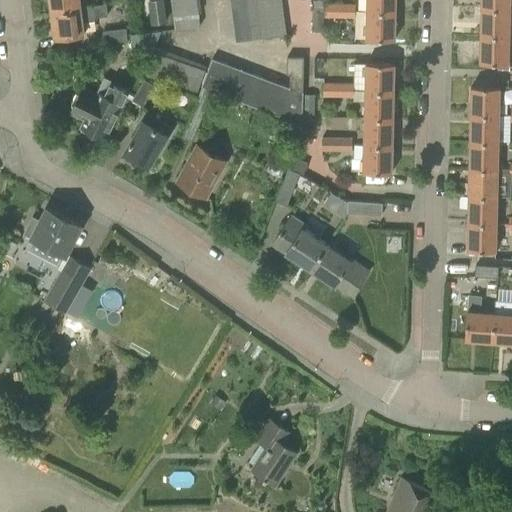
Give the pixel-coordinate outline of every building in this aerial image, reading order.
[(51,11),(79,7),(78,0),(51,0),(53,10),(51,11)] [(154,23),(167,21),(163,0),(156,0),(150,1),(154,23)] [(196,0),(173,0),(177,30),(200,27),(196,0)] [(366,0),(366,12),(395,12),(395,0),(366,0)] [(481,0),(481,8),(510,9),(510,0),(481,0)] [(256,1),(234,4),(235,16),(258,13),(257,6),(256,1)] [(106,3),(79,7),(51,11),(55,37),(83,34),(81,23),(95,22),(95,17),(108,16),(106,3)] [(324,17),(339,17),(340,4),(325,3),(324,17)] [(281,4),(257,6),(258,13),(258,17),(282,14),(281,4)] [(355,4),(340,4),(339,17),(355,18),(355,4)] [(510,9),(481,8),(480,35),(509,36),(510,9)] [(312,31),(323,31),(323,11),(313,11),(312,31)] [(395,39),(395,12),(366,12),(366,39),(395,39)] [(258,13),(235,16),(236,27),(259,25),(258,17),(258,13)] [(283,24),(282,14),(258,17),(259,25),(259,27),(283,24)] [(284,34),(283,24),(259,27),(260,37),(284,34)] [(238,39),(260,37),(259,27),(259,25),(236,27),(238,39)] [(102,31),(104,44),(128,41),(126,28),(102,31)] [(133,49),(148,57),(160,31),(131,34),(133,49)] [(509,63),(509,47),(511,46),(511,35),(509,36),(480,35),(480,62),(509,63)] [(152,50),(144,74),(196,92),(205,68),(152,50)] [(213,58),(202,86),(302,124),(302,111),(303,95),(303,92),(304,57),(302,57),(287,56),(286,74),(289,74),(289,87),(213,58)] [(366,63),(365,91),(394,92),(394,63),(366,63)] [(131,100),(142,107),(154,85),(144,79),(131,100)] [(97,95),(82,88),(71,112),(85,119),(81,127),(105,139),(119,109),(129,90),(111,81),(105,93),(99,90),(97,95)] [(338,82),(323,82),(323,96),(338,97),(338,82)] [(353,83),(338,82),(338,97),(353,97),(353,83)] [(471,86),(470,113),(499,114),(499,87),(471,86)] [(365,118),(393,118),(394,92),(365,91),(365,118)] [(315,95),(303,95),(303,115),(314,115),(315,95)] [(470,141),(498,141),(499,114),(470,113),(470,141)] [(150,125),(143,120),(125,151),(149,166),(166,135),(168,137),(173,129),(154,118),(150,125)] [(364,144),(392,145),(393,118),(365,118),(364,144)] [(321,151),(336,151),(337,137),(322,137),(321,151)] [(352,137),(337,137),(336,151),(352,151),(352,137)] [(469,168),(497,168),(498,141),(470,141),(469,168)] [(206,198),(226,159),(197,144),(177,182),(206,198)] [(392,173),(392,145),(364,144),(363,172),(392,173)] [(300,172),(289,168),(276,200),(287,204),(300,172)] [(468,194),(497,195),(497,168),(469,168),(468,194)] [(468,222),(496,223),(497,195),(468,194),(468,222)] [(344,219),(348,213),(347,213),(348,202),(344,199),(335,213),(344,219)] [(382,216),(383,202),(348,200),(348,202),(347,213),(348,213),(382,216)] [(23,233),(65,254),(81,224),(47,207),(40,220),(32,216),(23,233)] [(273,242),(311,269),(328,244),(303,228),(305,224),(291,215),(273,242)] [(496,223),(468,222),(467,249),(495,250),(496,235),(508,235),(508,230),(508,223),(496,223)] [(368,271),(328,244),(311,269),(352,295),(368,271)] [(44,300),(66,312),(92,268),(69,255),(44,300)] [(476,265),(475,275),(496,276),(496,266),(476,265)] [(467,311),(465,339),(493,341),(495,313),(480,312),(481,295),(468,294),(467,311)] [(495,313),(493,341),(511,342),(511,301),(496,300),(495,313)] [(216,394),(211,402),(220,408),(225,400),(216,394)] [(252,469),(275,484),(296,451),(282,442),(289,432),(270,419),(257,439),(268,446),(252,469)] [(434,511),(442,495),(430,489),(402,477),(386,511),(434,511)]
